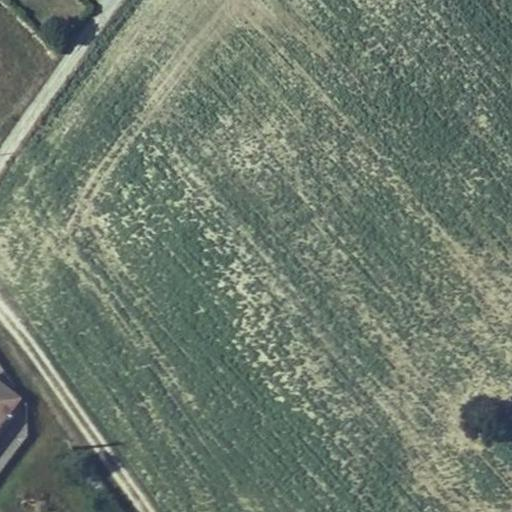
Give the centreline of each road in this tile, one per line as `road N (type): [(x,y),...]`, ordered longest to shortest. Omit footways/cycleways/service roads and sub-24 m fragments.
road 1 (track): [(0,307),(151,511)]
road 2 (unclassified): [(117,0),(0,160)]
